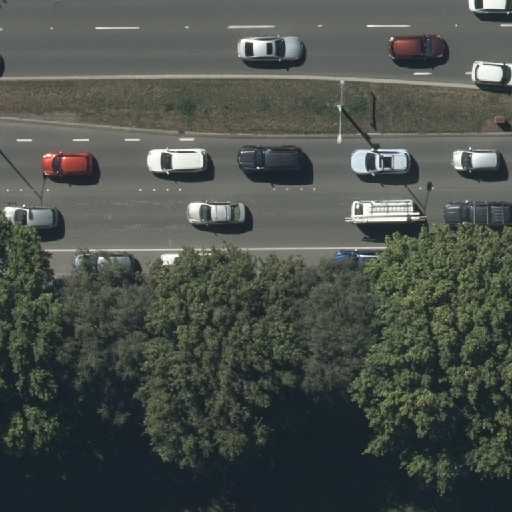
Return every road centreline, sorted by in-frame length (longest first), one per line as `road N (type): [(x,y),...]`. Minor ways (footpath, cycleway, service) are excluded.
road 1 (trunk): [(0,34),(511,30)]
road 2 (trunk): [(511,184),(0,188)]
